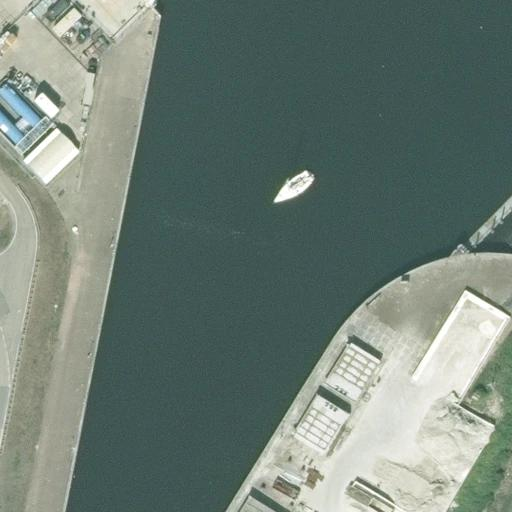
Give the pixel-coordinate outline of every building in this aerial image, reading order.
[(99,59),(121,42),(113,32),(91,49),(99,59)] [(44,187),(77,155),(55,132),(22,164),(44,187)] [(374,401),(398,360),(368,343),(344,384),(374,401)] [(336,395),(306,446),(337,465),(367,414),(336,395)] [(297,511),(265,498),(258,511),(297,511)]
